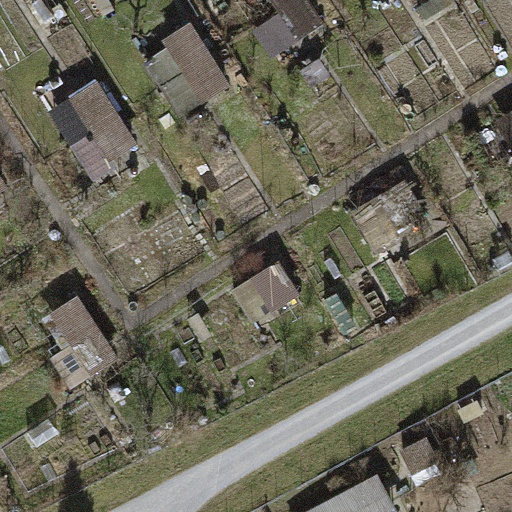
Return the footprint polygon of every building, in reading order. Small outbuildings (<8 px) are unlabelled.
[(309,0),(268,0),(296,42),(325,23),(309,0)] [(193,21),(165,40),(206,102),(234,83),(193,21)] [(97,84),(68,103),(110,164),(138,145),(97,84)] [(84,297),(49,319),(84,376),(119,355),(84,297)] [(400,511),(382,475),(307,511),(400,511)]
